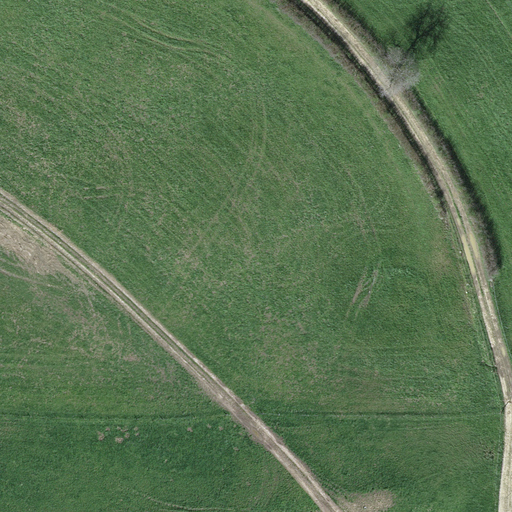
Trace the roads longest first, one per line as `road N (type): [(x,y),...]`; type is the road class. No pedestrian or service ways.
road 1 (track): [(304,0),(342,32),(438,169),(511,399)]
road 2 (track): [(0,208),(101,281),(210,378),(332,511)]
